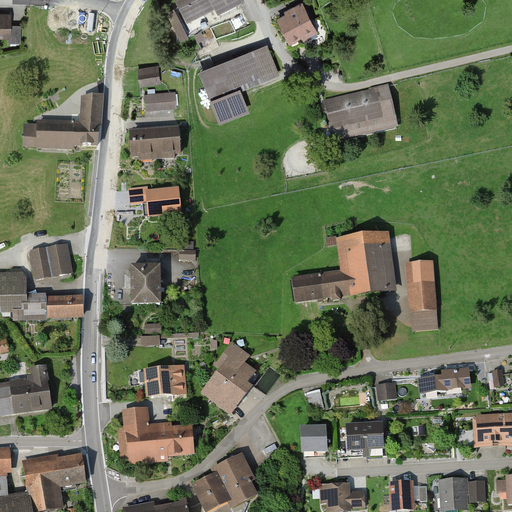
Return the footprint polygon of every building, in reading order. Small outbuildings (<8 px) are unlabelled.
[(176,0),(188,21),(215,7),(218,13),(242,0),(176,0)] [(318,34),(302,3),(296,6),(298,10),(279,19),(290,40),(302,34),(306,40),(318,34)] [(176,7),(168,11),(182,41),(190,37),(176,7)] [(12,12),(0,12),(0,38),(12,38),(12,12)] [(265,51),(204,74),(220,114),(244,105),(236,85),(273,70),(265,51)] [(159,66),(137,69),(140,87),(161,83),(159,66)] [(388,88),(324,104),(334,144),(398,128),(388,88)] [(175,92),(145,94),(146,110),(177,108),(175,92)] [(25,133),(24,147),(74,148),(75,146),(97,146),(100,123),(102,96),(84,99),(83,126),(39,124),(38,133),(25,133)] [(180,129),(130,133),(132,158),(181,154),(180,129)] [(148,189),(130,191),(132,205),(149,204),(150,218),(180,214),(178,191),(148,194),(148,189)] [(292,281),(295,305),(396,293),(389,235),(337,241),(341,275),(292,281)] [(66,245),(31,252),(37,280),(72,273),(66,245)] [(438,333),(434,265),(409,267),(413,335),(438,333)] [(161,305),(160,268),(132,268),(133,306),(161,305)] [(83,317),(82,299),(74,300),(74,296),(47,297),(47,298),(24,299),(24,285),(0,285),(0,312),(17,312),(18,319),(83,317)] [(146,326),(146,334),(161,333),(161,325),(146,326)] [(162,335),(142,336),(143,346),(162,346),(162,335)] [(241,389),(253,373),(244,365),(250,357),(233,344),(217,365),(223,369),(205,393),(231,413),(246,392),(241,389)] [(29,383),(11,386),(16,413),(52,409),(50,400),(55,399),(54,392),(49,393),(46,369),(33,371),(34,377),(28,378),(29,383)] [(181,369),(149,372),(151,396),(174,394),(174,396),(183,395),(181,369)] [(468,371),(444,373),(445,389),(469,388),(468,371)] [(502,371),(492,373),(495,391),(505,389),(502,371)] [(442,378),(418,379),(419,398),(443,397),(442,378)] [(396,385),(377,387),(379,403),(397,401),(396,385)] [(11,386),(0,387),(0,416),(16,413),(11,386)] [(323,410),(319,394),(310,396),(314,412),(323,410)] [(121,414),(126,466),(195,460),(192,428),(152,431),(150,411),(121,414)] [(511,417),(474,418),(475,445),(511,444),(511,417)] [(381,426),(363,427),(364,451),(382,451),(381,426)] [(363,427),(346,428),(347,452),(364,451),(363,427)] [(327,430),(300,432),(302,459),(329,457),(327,430)] [(9,453),(0,453),(0,494),(8,494),(6,469),(10,469),(9,453)] [(82,458),(24,468),(30,502),(0,506),(0,511),(51,511),(62,510),(58,487),(86,482),(82,458)] [(238,458),(212,470),(231,511),(257,499),(238,458)] [(213,479),(190,488),(199,511),(215,511),(225,508),(213,479)] [(488,481),(471,482),(471,503),(488,503),(488,481)] [(468,511),(468,482),(439,482),(439,511),(468,511)] [(351,511),(350,485),(322,487),(324,511),(351,511)] [(415,511),(414,485),(390,486),(391,511),(415,511)] [(189,511),(188,503),(133,511),(189,511)]
